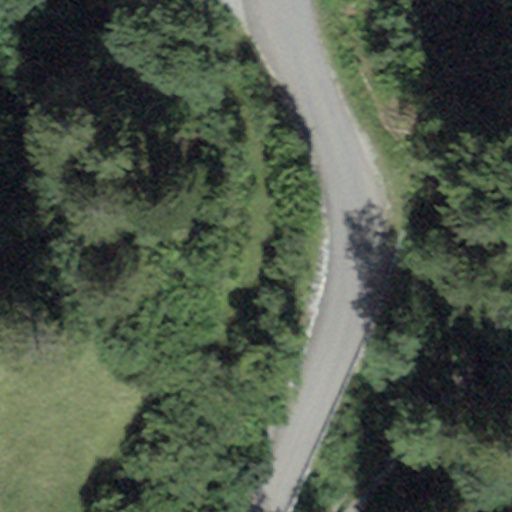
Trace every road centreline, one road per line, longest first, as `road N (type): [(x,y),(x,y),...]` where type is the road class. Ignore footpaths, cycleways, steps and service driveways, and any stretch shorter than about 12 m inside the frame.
road 1 (unclassified): [(284,0),(286,29),(373,206),(368,280),(343,355),(265,511)]
road 2 (track): [(511,285),(453,378),(341,511)]
